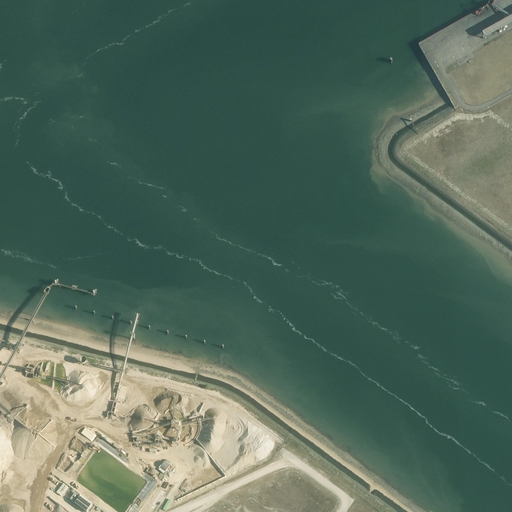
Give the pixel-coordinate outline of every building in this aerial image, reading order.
[(509,19),(491,28),(493,32),(507,25),(506,22),(510,20),(509,19)] [(468,42),(436,58),(438,62),(470,47),(468,42)] [(86,426),(82,432),(86,435),(91,429),(86,426)] [(103,434),(101,436),(110,443),(112,440),(103,434)] [(251,441),(241,434),(234,444),(244,451),(251,441)] [(264,435),(261,439),(267,445),(271,440),(264,435)]
